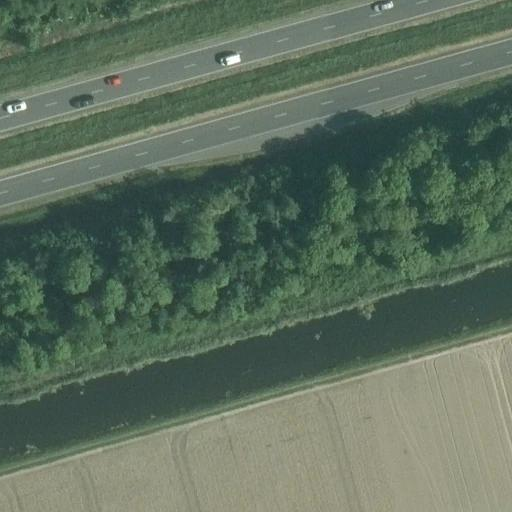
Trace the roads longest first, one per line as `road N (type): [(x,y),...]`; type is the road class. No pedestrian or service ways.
road 1 (trunk): [(0,197),(511,57)]
road 2 (trunk): [(447,0),(0,124)]
